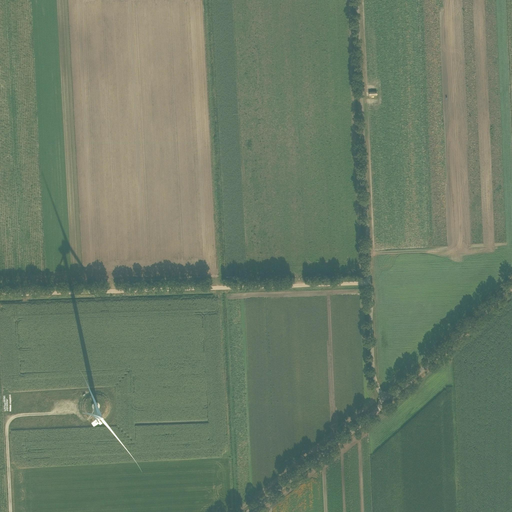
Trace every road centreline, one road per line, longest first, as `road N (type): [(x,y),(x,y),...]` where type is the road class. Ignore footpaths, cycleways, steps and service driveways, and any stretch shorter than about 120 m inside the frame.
road 1 (unclassified): [(383,402),(374,380),(357,0)]
road 2 (track): [(0,295),(369,283)]
road 3 (tertiary): [(247,511),(383,402)]
road 4 (tertiary): [(383,402),(511,286)]
